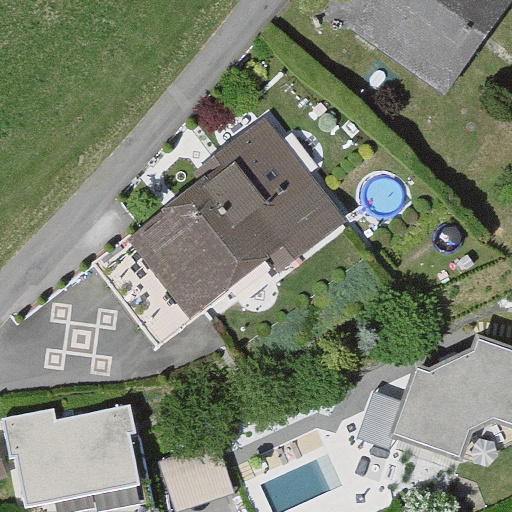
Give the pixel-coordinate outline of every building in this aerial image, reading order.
[(510,0),(377,0),(357,28),(444,91),(510,0)] [(208,179),(131,239),(192,317),(270,256),(281,271),(344,222),(266,121),(201,171),(208,179)] [(429,366),(416,363),(390,434),(462,460),(471,434),(491,421),(511,428),(511,345),(477,333),(470,348),(429,366)] [(53,411),(4,421),(11,455),(16,454),(26,504),(138,481),(128,432),(134,431),(129,405),(55,421),(53,411)] [(175,503),(232,488),(222,447),(165,461),(175,503)]
